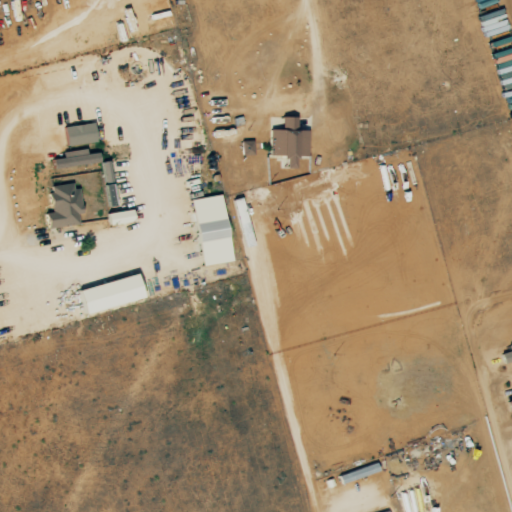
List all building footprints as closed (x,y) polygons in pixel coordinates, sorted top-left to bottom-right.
[(269,155),(287,155),(287,165),(296,165),(296,155),(308,155),(309,129),(297,129),(297,115),(283,115),(283,128),(270,128),(269,155)] [(67,144),(96,142),(95,123),(65,124),(67,144)] [(253,140),(241,140),(242,155),(254,155),(253,140)] [(100,161),(99,152),(87,153),(87,148),(63,151),(63,157),(53,158),(54,167),(100,161)] [(49,227),(79,223),(78,212),(81,212),(78,182),(49,185),(52,211),(47,212),(49,227)] [(191,199),(203,265),(233,260),(221,193),(191,199)] [(79,288),(85,313),(145,297),(139,273),(79,288)] [(511,343),(508,345),(510,350),(501,353),(504,362),(511,359),(511,343)]
